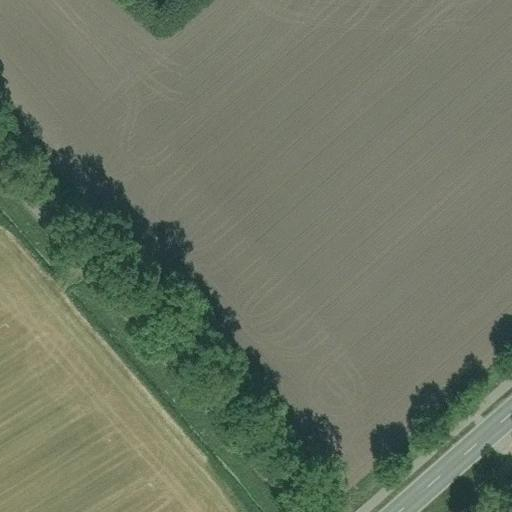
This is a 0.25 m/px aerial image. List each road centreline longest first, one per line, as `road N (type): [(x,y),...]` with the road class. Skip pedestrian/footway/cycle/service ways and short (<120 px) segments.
road 1 (unclassified): [(0,166),(299,511)]
road 2 (tertiary): [(401,511),(511,415)]
